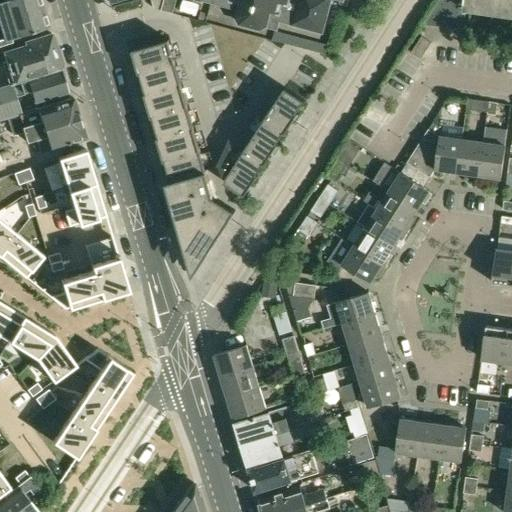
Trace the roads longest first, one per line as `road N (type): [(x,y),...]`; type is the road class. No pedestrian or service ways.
road 1 (secondary): [(182,360),(74,0)]
road 2 (residential): [(467,303),(474,246),(463,222),(438,230),(410,284),(428,367),(445,373),(460,355)]
road 3 (residential): [(83,511),(182,360)]
road 4 (residential): [(382,144),(428,77),(511,86)]
road 5 (secondary): [(229,511),(182,360)]
